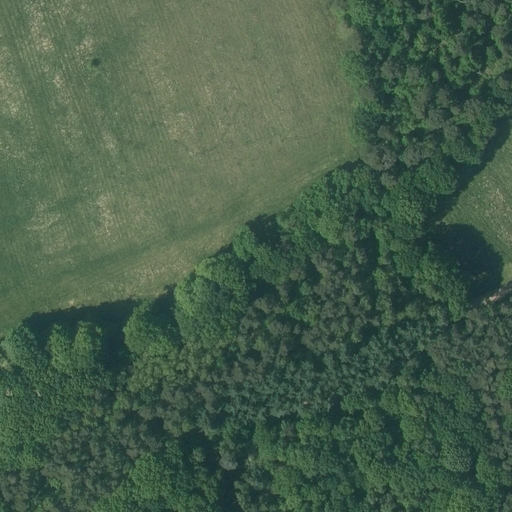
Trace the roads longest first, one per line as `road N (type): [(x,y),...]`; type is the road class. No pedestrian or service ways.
road 1 (track): [(0,356),(143,323),(184,304),(286,216),(351,173)]
road 2 (track): [(91,511),(151,446),(305,406)]
road 3 (track): [(305,406),(368,385),(447,317),(511,288)]
road 4 (track): [(351,173),(369,178),(397,245),(447,318)]
